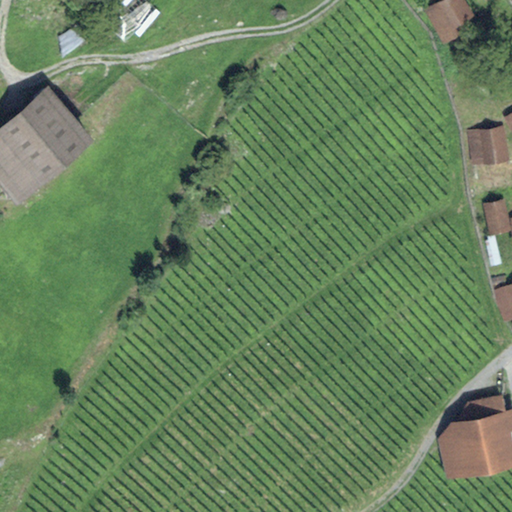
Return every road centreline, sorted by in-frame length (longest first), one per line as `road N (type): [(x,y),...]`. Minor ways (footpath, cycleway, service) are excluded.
road 1 (track): [(338,0),(297,30),(125,62),(82,61),(19,87)]
road 2 (residential): [(368,511),(405,479),(470,386),(511,352)]
